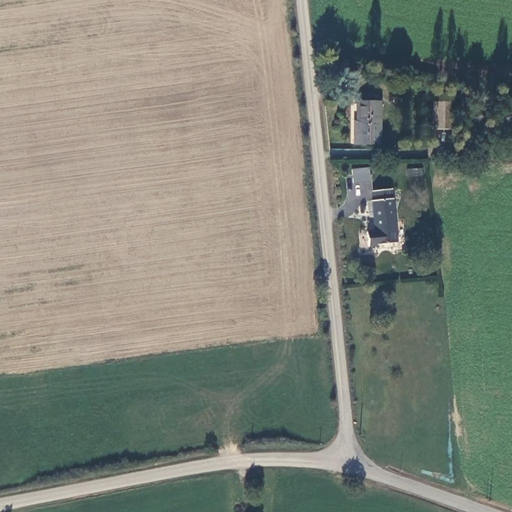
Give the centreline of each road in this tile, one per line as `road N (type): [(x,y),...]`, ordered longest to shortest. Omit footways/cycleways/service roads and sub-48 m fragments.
road 1 (tertiary): [(336,454),(349,424),(302,0)]
road 2 (tertiary): [(0,506),(229,462),(336,454)]
road 3 (tertiary): [(336,454),(487,511)]
